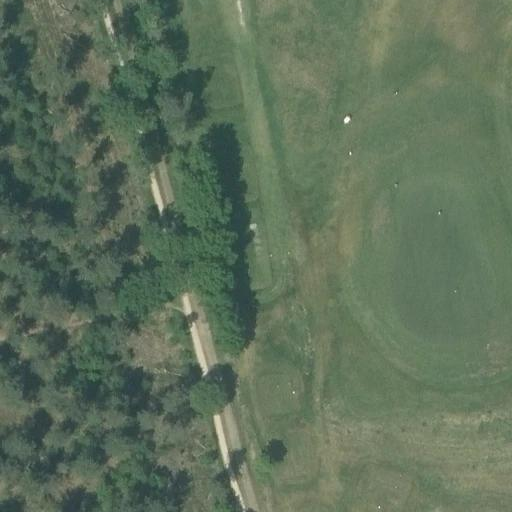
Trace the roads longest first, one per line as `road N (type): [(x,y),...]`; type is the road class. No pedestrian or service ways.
road 1 (track): [(118,0),(198,291)]
road 2 (track): [(253,511),(198,291)]
